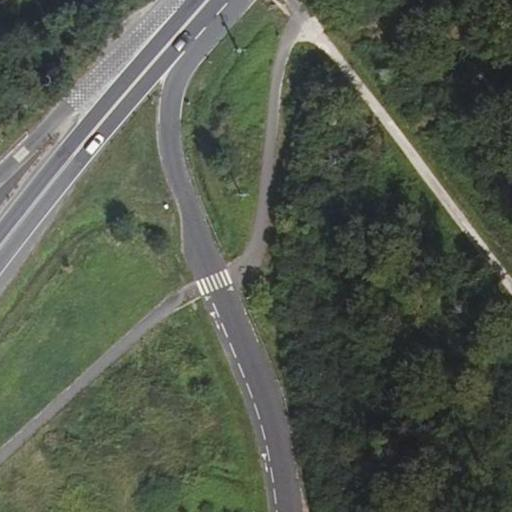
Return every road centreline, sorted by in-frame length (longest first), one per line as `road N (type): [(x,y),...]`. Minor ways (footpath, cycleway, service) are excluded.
road 1 (tertiary): [(283,511),(256,388),(181,189),(169,116),(178,76),(216,0)]
road 2 (track): [(298,0),(511,282)]
road 3 (primary): [(0,252),(75,151),(207,0)]
